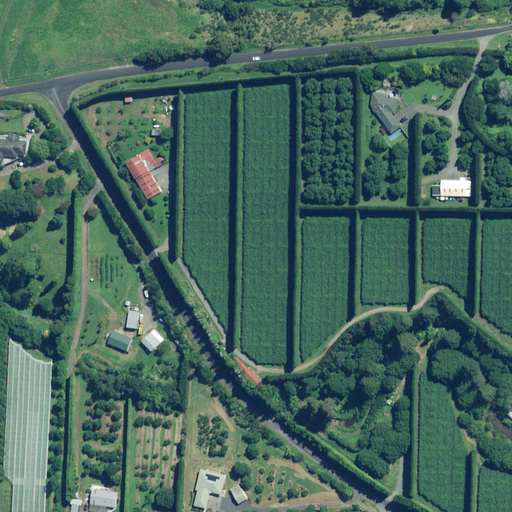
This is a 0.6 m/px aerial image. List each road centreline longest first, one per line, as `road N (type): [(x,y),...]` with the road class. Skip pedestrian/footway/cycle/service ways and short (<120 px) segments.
road 1 (unclassified): [(53,83),(216,359),(282,427),(397,511)]
road 2 (unclassified): [(53,83),(511,24)]
